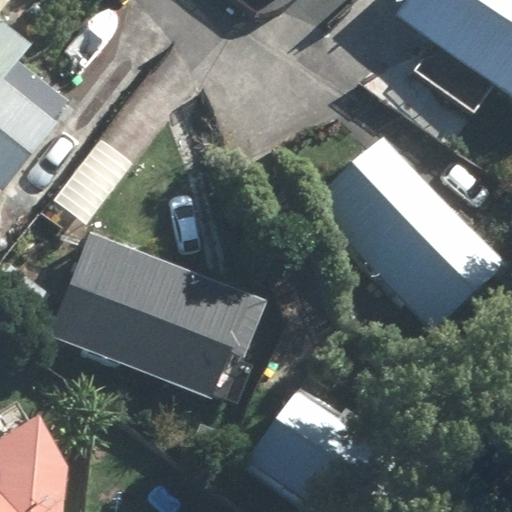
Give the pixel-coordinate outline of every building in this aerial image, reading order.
[(487,101),(511,120),(511,0),(407,0),(388,25),(426,54),(408,77),(469,123),(487,101)] [(0,199),(68,114),(54,103),(61,95),(40,79),(34,86),(19,74),(30,61),(0,37),(0,16),(5,11),(0,6),(0,199)] [(302,213),(424,349),(500,281),(377,148),(302,213)] [(84,243),(43,349),(201,414),(205,403),(207,404),(221,365),(244,375),(266,316),(84,243)] [(290,404),(237,476),(286,511),(381,511),(400,487),(290,404)] [(0,511),(56,511),(60,480),(29,432),(0,448),(0,511)]
